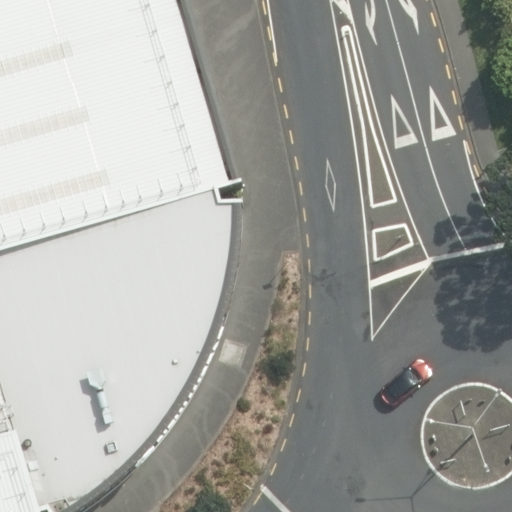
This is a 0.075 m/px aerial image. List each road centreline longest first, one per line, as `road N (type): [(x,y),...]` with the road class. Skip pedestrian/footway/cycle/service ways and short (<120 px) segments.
road 1 (tertiary): [(373,369),(342,28)]
road 2 (tertiary): [(342,28),(499,314)]
road 3 (tertiary): [(373,369),(418,326),(457,313),(499,314)]
